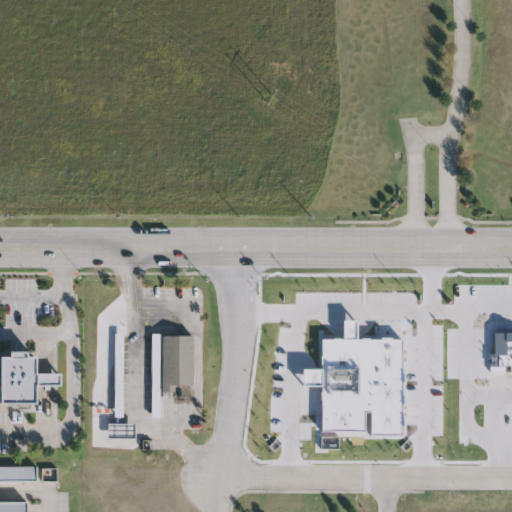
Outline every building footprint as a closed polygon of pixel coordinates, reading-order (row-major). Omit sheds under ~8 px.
[(320,338),(331,338),(340,338),(341,338),(341,319),(355,319),(355,338),(359,338),(368,338),(368,339),(378,339),(378,337),(389,337),(389,339),(400,339),(401,369),(400,369),(400,371),(402,371),(402,382),(400,382),(400,390),(400,393),(402,393),(402,404),(401,404),(401,412),(400,412),(400,415),(402,415),(402,425),(400,425),(400,434),(369,434),(369,410),(363,410),(363,430),(319,430),(320,385),(301,385),(301,368),(320,368),(320,364),(319,364),(319,355),(320,355),(320,338)] [(128,392),(128,382),(162,382),(163,336),(194,336),(194,392),(128,392)] [(0,356),(6,357),(6,352),(25,352),(25,356),(35,356),(35,373),(61,373),(61,387),(34,386),(34,402),(0,402),(0,356)] [(0,467),(37,467),(37,481),(0,481),(0,467)] [(0,511),(0,502),(27,502),(27,511),(0,511)]
